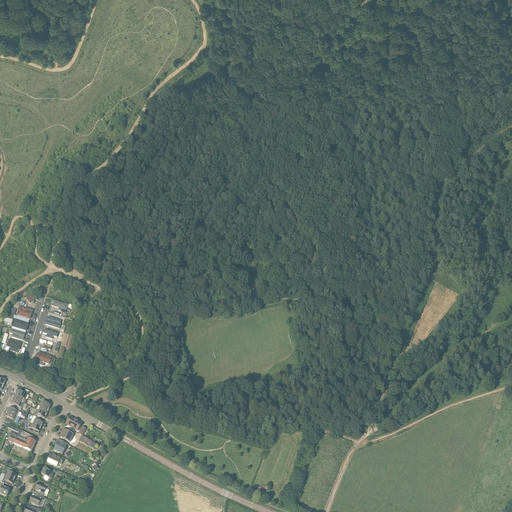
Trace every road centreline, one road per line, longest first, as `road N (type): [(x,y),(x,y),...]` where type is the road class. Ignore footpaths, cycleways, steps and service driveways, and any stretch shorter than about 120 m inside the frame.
road 1 (track): [(325,45),(275,106),(196,233),(167,333),(133,375)]
road 2 (track): [(511,127),(430,194),(400,346),(357,442)]
road 3 (track): [(51,266),(83,181),(116,152),(153,92),(204,43),(192,0)]
road 4 (track): [(313,424),(327,384),(311,305),(257,302),(244,281),(224,272),(201,276),(175,298)]
road 5 (tertiary): [(268,511),(63,403)]
road 6 (track): [(143,0),(154,30),(49,148)]
road 7 (track): [(0,99),(30,107),(50,136),(0,246)]
road 8 (track): [(511,386),(353,447)]
road 9 (track): [(121,365),(141,341),(135,311),(51,266)]
road 10 (track): [(97,0),(66,66),(0,55)]
